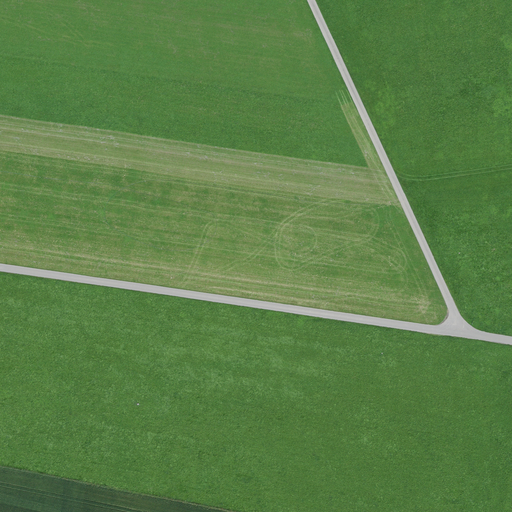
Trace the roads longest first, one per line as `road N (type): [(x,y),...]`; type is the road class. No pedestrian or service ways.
road 1 (track): [(511,341),(0,265)]
road 2 (track): [(313,0),(467,335)]
